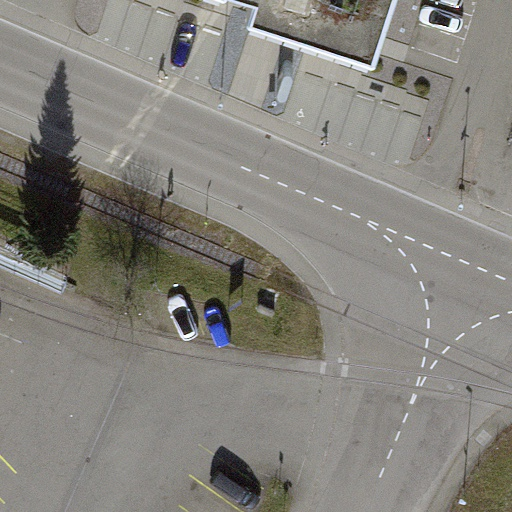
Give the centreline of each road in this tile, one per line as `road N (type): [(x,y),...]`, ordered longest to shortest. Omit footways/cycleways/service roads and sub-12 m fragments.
road 1 (unclassified): [(0,61),(474,268)]
road 2 (unclassified): [(365,511),(474,268)]
